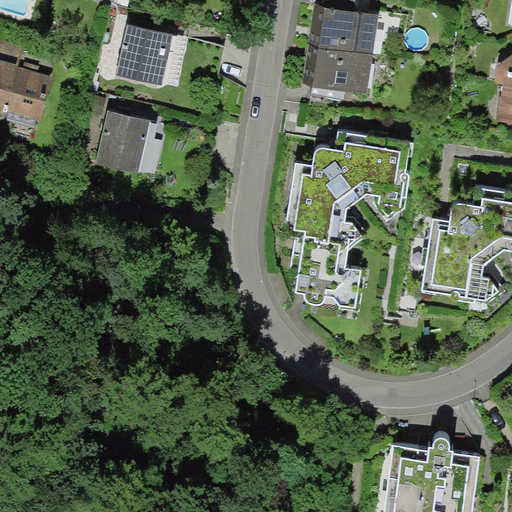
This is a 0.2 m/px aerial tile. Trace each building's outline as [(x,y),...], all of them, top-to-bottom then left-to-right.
[(351,0),(323,0),(316,41),(368,51),(375,11),(350,7),(351,0)] [(171,32),(125,22),(114,74),(160,84),(171,32)] [(22,46),(0,39),(0,118),(35,129),(51,75),(17,65),(22,46)] [(368,52),(316,43),(309,84),(360,93),(368,52)] [(511,50),(495,63),(503,74),(501,85),(511,86),(511,50)] [(511,86),(501,85),(495,121),(511,124),(511,86)] [(155,120),(107,109),(94,164),(143,175),(155,120)] [(309,162),(294,160),(282,234),(342,243),(360,233),(352,219),(343,215),(347,206),(365,192),(374,195),(374,200),(385,219),(404,209),(414,141),(335,129),(332,145),(319,143),(311,150),(309,162)] [(431,215),(418,288),(470,297),(476,310),(483,310),(503,289),(487,275),(481,273),(485,261),(503,250),(511,250),(511,256),(511,196),(478,191),(476,201),(456,198),(448,202),(446,218),(431,215)] [(348,246),(297,238),(289,289),(300,290),(303,298),(320,301),(327,295),(330,295),(337,306),(356,308),(362,266),(346,264),(348,246)] [(423,444),(389,439),(378,511),(472,511),(481,451),(453,447),(448,431),(429,428),(423,444)]
